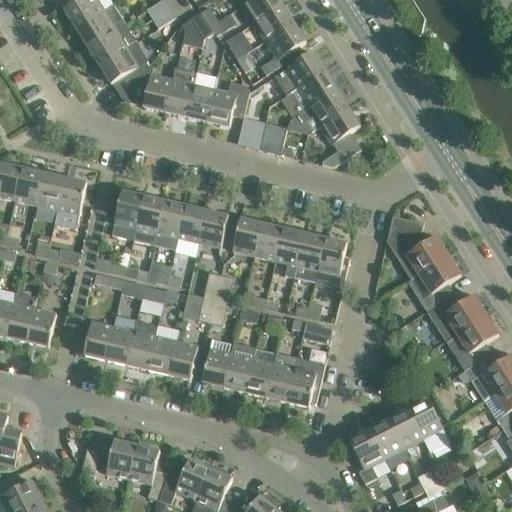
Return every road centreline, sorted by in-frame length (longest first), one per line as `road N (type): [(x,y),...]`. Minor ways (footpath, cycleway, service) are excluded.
road 1 (residential): [(388,191),(114,133),(64,105),(2,0)]
road 2 (tertiary): [(511,239),(356,0)]
road 3 (residential): [(317,466),(377,237)]
road 4 (residential): [(246,445),(55,397)]
road 5 (tertiary): [(342,5),(438,154)]
road 6 (tertiary): [(438,154),(511,268)]
road 7 (residential): [(80,511),(50,435),(55,397)]
